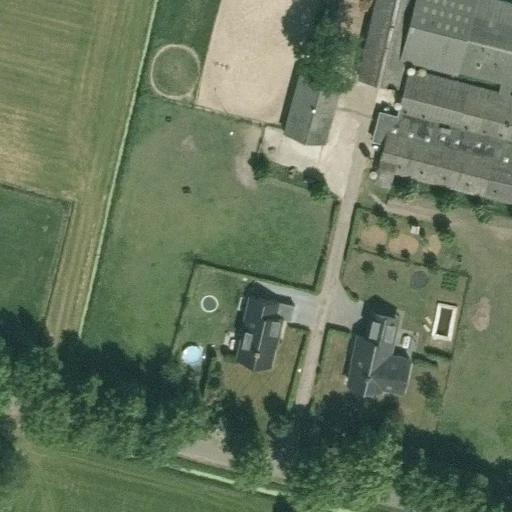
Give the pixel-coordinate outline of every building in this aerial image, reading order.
[(511,1),(507,0),(376,0),(361,77),(398,85),(405,56),(511,84),(511,1)] [(511,200),(511,95),(410,68),(397,113),(381,109),(373,138),(384,141),(373,181),(389,185),(394,169),(511,200)] [(325,141),(340,81),(301,71),(285,130),(325,141)] [(330,182),(343,191),(351,179),(338,170),(330,182)] [(294,305),(251,296),(237,357),(269,364),(275,335),(277,335),(281,317),(290,320),(294,305)] [(388,354),(394,329),(369,323),(366,336),(358,334),(354,353),(356,353),(349,383),(380,390),(381,386),(402,391),(410,359),(388,354)]
